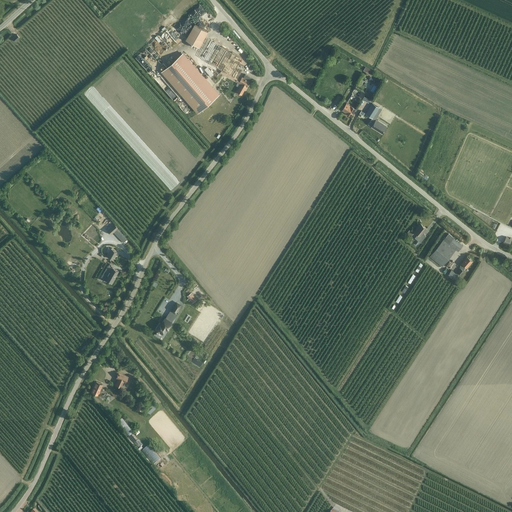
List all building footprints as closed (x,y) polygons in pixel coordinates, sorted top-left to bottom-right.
[(193,26),(184,41),(198,49),(206,34),(193,26)] [(214,41),(204,58),(213,63),(226,70),(235,75),(232,79),(236,81),(238,77),(245,66),(240,63),(243,57),(222,46),(214,41)] [(182,52),(161,71),(198,113),(219,95),(182,52)] [(250,81),(252,77),(246,74),(244,77),(243,76),(241,79),(238,77),(236,81),(242,84),(238,91),(243,94),(247,86),(250,81)] [(333,112),(340,97),(338,96),(330,111),(333,112)] [(346,103),(342,110),(346,113),(351,116),(356,109),(351,106),(346,103)] [(366,113),(366,114),(373,118),(379,107),(373,103),(366,113)] [(386,126),(376,120),(372,126),(382,133),(386,126)] [(418,171),(417,174),(423,179),(425,176),(419,171),(418,171)] [(421,223),(415,230),(418,233),(414,237),(420,242),(425,236),(422,234),(427,228),(421,223)] [(113,224),(107,230),(111,234),(113,232),(123,242),(127,239),(113,224)] [(458,251),(463,245),(448,233),(430,256),(442,265),(456,249),(458,251)] [(506,237),(503,242),(508,245),(511,238),(510,239),(506,237)] [(129,239),(124,243),(129,248),(133,244),(129,239)] [(111,249),(106,256),(113,260),(117,252),(111,249)] [(466,267),(472,260),(467,256),(459,265),(462,267),(459,270),(458,270),(456,272),(460,275),(464,270),(463,270),(465,267),(466,267)] [(111,283),(118,271),(112,267),(111,268),(108,266),(102,274),(106,276),(104,279),(111,283)] [(447,274),(454,279),(458,274),(451,269),(447,274)] [(193,303),(197,299),(191,293),(187,296),(189,298),(187,300),(188,301),(190,300),(193,303)] [(171,310),(171,311),(175,313),(180,305),(176,303),(171,310)] [(159,323),(155,329),(162,334),(164,330),(165,328),(167,329),(171,322),(173,319),(168,316),(166,319),(165,319),(165,318),(162,322),(161,324),(159,323)] [(119,373),(116,378),(118,379),(115,385),(121,387),(123,381),(125,382),(128,377),(119,373)] [(100,396),(103,397),(104,397),(106,394),(107,392),(102,390),(103,389),(101,388),(102,384),(96,382),(91,392),(100,396)] [(114,388),(110,391),(113,395),(114,396),(115,397),(116,397),(118,396),(118,395),(118,393),(117,392),(114,388)] [(153,403),(145,410),(149,414),(156,407),(153,403)] [(147,445),(141,450),(153,464),(159,458),(147,445)]
